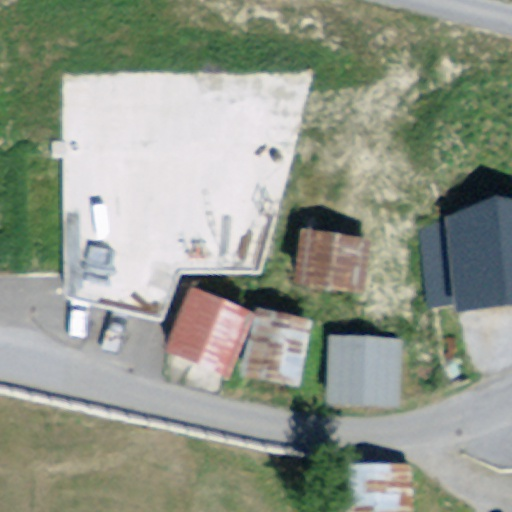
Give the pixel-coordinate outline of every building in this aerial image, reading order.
[(0,201),(0,284),(28,285),(30,202),(0,201)] [(511,225),(431,232),(440,332),(511,326),(511,225)] [(366,262),(300,243),(285,294),(351,313),(366,262)] [(237,333),(185,308),(155,369),(207,395),(237,333)] [(317,347),(255,333),(239,402),(301,415),(317,347)] [(398,359),(325,352),(319,413),(393,420),(398,359)] [(417,511),(416,463),(354,465),(355,511),(417,511)]
